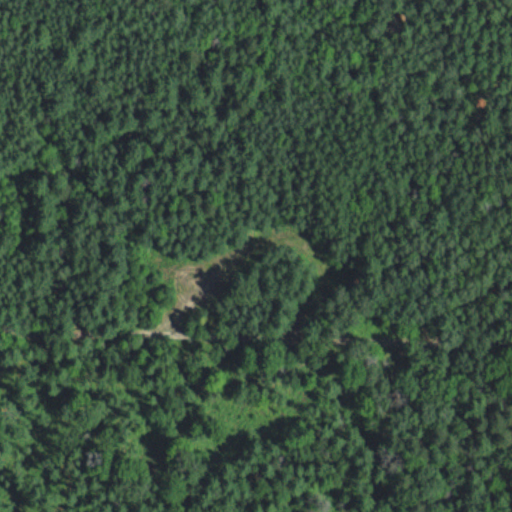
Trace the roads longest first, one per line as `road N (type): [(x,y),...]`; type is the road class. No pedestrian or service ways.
road 1 (track): [(511,271),(399,339),(0,332)]
road 2 (track): [(399,339),(370,511)]
